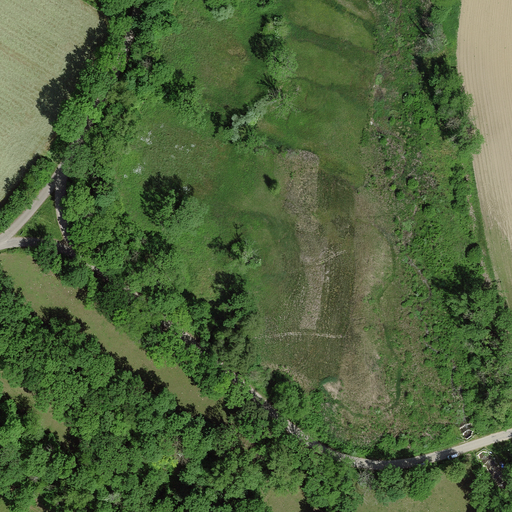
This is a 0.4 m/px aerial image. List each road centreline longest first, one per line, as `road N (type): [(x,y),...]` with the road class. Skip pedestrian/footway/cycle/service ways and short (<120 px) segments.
road 1 (unclassified): [(112,276),(315,442),(351,458),(394,461),(511,434)]
road 2 (unclassified): [(138,0),(121,56),(69,163)]
road 3 (unclassified): [(69,163),(62,196),(72,238),(112,276)]
road 4 (unclassified): [(112,276),(56,246),(0,246)]
